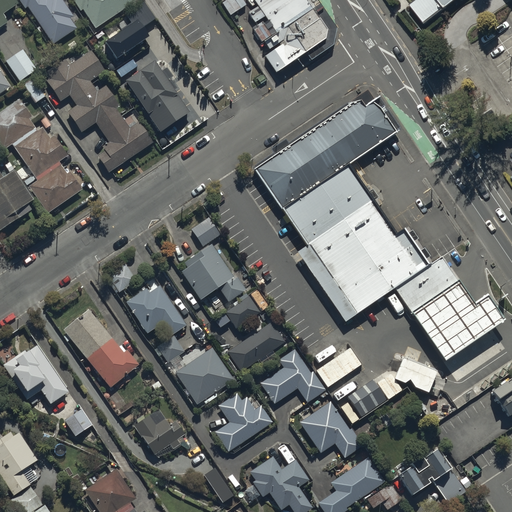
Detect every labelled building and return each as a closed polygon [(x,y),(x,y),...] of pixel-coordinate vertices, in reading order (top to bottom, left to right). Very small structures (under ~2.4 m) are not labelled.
[(1,10),(15,0),(0,0),(0,24),(7,20),(1,10)] [(19,0),(23,6),(27,3),(53,41),(75,25),(69,16),(73,14),(63,0),(19,0)] [(73,0),(81,11),(85,8),(97,25),(134,0),(133,0),(73,0)] [(99,41),(112,60),(146,37),(139,28),(154,18),(141,0),(140,0),(124,11),(130,20),(99,41)] [(226,0),(222,3),(230,16),(246,5),(242,0),(226,0)] [(327,30),(306,0),(253,0),(276,34),(264,43),(270,52),(265,56),(276,73),(325,39),(327,30)] [(433,0),(444,12),(459,0),(433,0)] [(5,57),(19,77),(35,67),(21,47),(5,57)] [(81,130),(95,120),(108,139),(94,149),(108,169),(151,140),(137,120),(129,126),(115,106),(119,104),(104,82),(95,88),(89,78),(104,68),(90,48),(71,61),(66,54),(43,69),(48,76),(45,78),(59,98),(68,92),(75,102),(66,108),(81,130)] [(124,76),(161,131),(189,111),(152,57),(124,76)] [(0,71),(0,88),(8,83),(0,71)] [(22,83),(35,102),(45,96),(32,77),(22,83)] [(394,132),(367,93),(253,170),(280,209),(347,164),(394,132)] [(60,162),(57,164),(55,161),(66,153),(45,122),(34,130),(32,127),(26,119),(31,116),(18,97),(14,100),(0,109),(0,144),(2,147),(11,141),(37,178),(28,184),(46,211),(78,189),(60,162)] [(347,164),(280,209),(346,303),(420,255),(396,219),(387,225),(347,164)] [(0,230),(37,205),(11,168),(1,175),(0,172),(0,230)] [(206,216),(190,227),(202,244),(218,234),(206,216)] [(233,278),(213,246),(209,242),(182,260),(185,264),(180,268),(201,299),(218,288),(226,300),(244,288),(236,275),(233,278)] [(436,245),(420,255),(389,276),(438,351),(495,313),(477,285),(466,292),(436,245)] [(106,271),(118,290),(136,278),(123,260),(106,271)] [(159,283),(147,290),(144,285),(124,298),(145,331),(160,322),(168,334),(185,323),(159,283)] [(225,309),(237,327),(260,312),(248,294),(225,309)] [(61,328),(109,384),(134,363),(87,307),(61,328)] [(226,349),(240,370),(285,340),(271,319),(226,349)] [(156,345),(167,360),(183,350),(173,334),(156,345)] [(25,398),(40,388),(50,402),(67,390),(36,343),(28,348),(26,346),(1,362),(25,398)] [(174,371),(195,402),(232,378),(211,347),(174,371)] [(278,358),(283,365),(258,382),(272,402),(297,386),(307,401),(322,391),(325,389),(312,370),(309,372),(293,348),(278,358)] [(436,372),(402,359),(393,380),(427,393),(436,372)] [(511,414),(511,374),(490,389),(508,417),(511,414)] [(222,410),(230,423),(215,433),(227,450),(271,421),(260,404),(254,408),(245,395),(240,398),(236,391),(217,404),(222,410)] [(350,427),(348,428),(330,400),(299,420),(319,451),(333,441),(343,457),(362,444),(350,427)] [(64,418),(75,435),(92,424),(80,407),(64,418)] [(139,432),(144,439),(153,453),(184,433),(174,419),(167,424),(163,417),(155,422),(148,413),(133,423),(139,432)] [(0,477),(11,494),(30,482),(20,467),(36,457),(17,428),(1,438),(0,437),(0,477)] [(396,471),(412,496),(432,482),(446,504),(466,491),(452,469),(436,445),(396,471)] [(280,508),(288,503),(293,511),(302,511),(312,506),(303,493),(296,483),(306,476),(294,458),(280,468),(272,455),(249,470),(254,479),(251,481),(261,496),(264,494),(268,491),(273,498),(280,508)] [(341,511),(348,508),(346,505),(382,481),(366,457),(329,481),(335,490),(316,502),(322,511),(341,511)] [(100,511),(145,511),(143,508),(136,511),(129,501),(134,497),(114,466),(83,486),(100,511)] [(212,466),(202,472),(222,503),(232,496),(212,466)] [(382,501),(386,508),(400,499),(389,482),(375,491),(366,498),(372,507),(382,501)] [(19,511),(27,511),(42,503),(30,484),(10,497),(19,511)]
